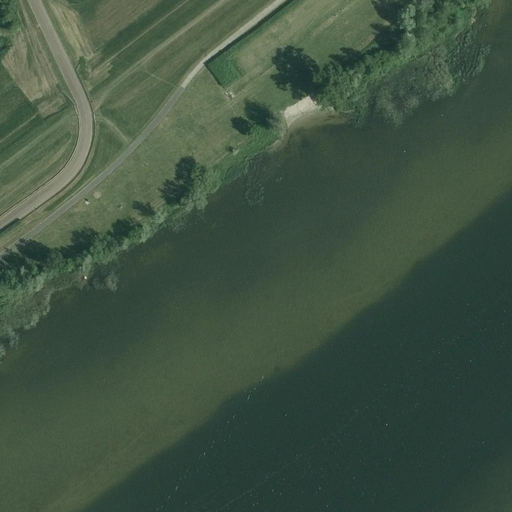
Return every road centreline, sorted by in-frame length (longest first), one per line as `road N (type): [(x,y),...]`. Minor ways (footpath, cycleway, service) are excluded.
road 1 (unclassified): [(86,124),(78,161),(61,182),(0,225)]
road 2 (unclassified): [(86,124),(33,0)]
